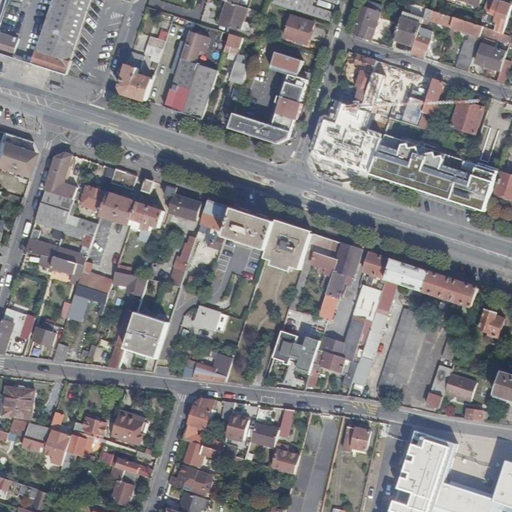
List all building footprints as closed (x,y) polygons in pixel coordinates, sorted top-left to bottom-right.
[(52,0),(30,64),(67,76),(91,0),(52,0)] [(221,0),(230,3),(222,25),(252,35),(254,26),(245,23),(249,9),(239,6),(241,0),(221,0)] [(334,24),(337,15),(312,8),(314,0),(272,0),(271,4),(308,16),(334,24)] [(504,36),(511,11),(511,3),(510,3),(509,6),(503,4),(489,0),(485,13),(499,17),(496,24),(499,25),(496,33),(504,36)] [(383,12),(366,7),(356,37),(373,42),(383,12)] [(432,21),(453,28),(456,19),(435,12),(432,21)] [(425,19),(406,13),(404,19),(423,26),(425,19)] [(316,25),(293,18),(287,38),(309,45),(316,25)] [(404,19),(397,41),(416,47),(422,29),(423,26),(404,19)] [(456,19),(453,28),(482,38),(483,36),(485,29),(481,27),(457,19),(456,19)] [(416,47),(413,55),(426,59),(435,34),(422,29),(416,47)] [(485,29),(483,36),(511,45),(511,42),(511,38),(504,36),(496,33),(485,29)] [(167,109),(204,120),(220,72),(197,64),(200,55),(201,51),(207,52),(211,39),(191,33),(167,109)] [(0,40),(0,54),(15,59),(21,40),(2,34),(0,40)] [(242,50),(245,40),(232,35),(227,50),(231,52),(233,47),(242,50)] [(153,70),(158,72),(167,42),(152,38),(146,55),(153,57),(152,62),(155,63),(153,70)] [(498,71),(502,72),(506,60),(509,53),(497,49),(499,44),(488,40),(486,46),(485,45),(478,65),(489,68),(488,71),(497,74),(498,71)] [(468,42),(458,70),(470,74),(472,69),(479,46),(468,42)] [(118,94),(145,102),(151,79),(138,74),(145,56),(127,51),(115,87),(118,94)] [(291,139),(310,81),(300,78),(306,62),(279,53),(273,70),(286,74),(269,125),(231,114),(227,128),(278,145),(291,139)] [(254,58),(240,54),(240,55),(238,62),(251,67),(254,58)] [(379,63),(361,57),(358,66),(365,69),(359,88),(362,89),(357,103),(356,108),(364,110),(379,63)] [(502,72),(499,83),(506,85),(511,66),(511,62),(506,60),(502,72)] [(232,79),(245,84),(251,67),(238,62),(232,79)] [(407,72),(379,63),(364,110),(392,119),(407,72)] [(411,126),(416,111),(409,108),(419,76),(407,72),(392,119),(411,126)] [(446,84),(436,81),(426,114),(421,129),(431,132),(446,84)] [(359,88),(358,88),(354,99),(351,99),(349,105),(356,108),(357,103),(362,89),(359,88)] [(242,93),(236,91),(233,98),(240,100),(242,93)] [(351,99),(337,94),(335,101),(342,103),(349,105),(351,99)] [(335,123),(323,119),(312,153),(312,158),(315,161),(367,178),(368,174),(382,134),(366,129),(365,131),(360,129),(367,112),(342,103),(335,123)] [(486,111),(462,103),(454,128),(477,136),(486,111)] [(416,111),(411,126),(421,129),(426,114),(416,111)] [(447,137),(449,130),(443,128),(441,135),(447,137)] [(500,169),(382,134),(368,174),(485,212),(500,169)] [(33,144),(4,135),(0,147),(0,168),(29,179),(39,153),(34,151),(33,144)] [(66,184),(74,157),(68,154),(58,159),(43,204),(72,213),(75,204),(76,201),(78,193),(79,189),(66,184)] [(511,156),(511,157),(498,195),(511,199),(511,156)] [(117,171),(109,168),(105,182),(113,185),(117,171)] [(117,171),(113,185),(135,192),(139,178),(117,171)] [(156,184),(148,181),(144,192),(152,195),(156,184)] [(104,213),(110,194),(89,187),(83,206),(104,213)] [(178,191),(170,188),(167,199),(175,202),(178,194),(178,191)] [(134,202),(110,194),(104,213),(103,217),(127,225),(134,202)] [(178,194),(175,202),(171,214),(196,222),(202,202),(178,194)] [(227,207),(207,200),(198,230),(207,233),(205,241),(214,244),(212,251),(216,253),(217,250),(222,251),(220,235),(227,207)] [(140,204),(134,202),(127,225),(133,227),(135,221),(140,204)] [(72,213),(43,204),(37,223),(65,232),(72,213)] [(75,204),(72,213),(65,232),(65,235),(85,241),(84,246),(85,246),(92,249),(100,226),(74,217),(78,205),(75,204)] [(166,213),(140,204),(135,221),(145,224),(142,233),(142,235),(150,238),(152,233),(154,227),(161,230),(166,213)] [(274,221),(227,207),(220,235),(263,250),(274,221)] [(135,221),(133,227),(132,230),(142,233),(145,224),(135,221)] [(309,232),(274,221),(263,250),(262,258),(269,260),(268,265),(287,271),(288,267),(297,269),(309,232)] [(53,237),(61,239),(63,232),(55,229),(53,237)] [(42,232),(34,230),(27,252),(57,258),(60,249),(61,245),(58,244),(57,248),(38,242),(42,232)] [(312,234),(309,232),(297,269),(302,270),(312,234)] [(197,243),(199,236),(193,234),(190,245),(188,245),(181,265),(184,265),(177,287),(182,288),(197,243)] [(342,243),(312,234),(302,270),(289,310),(296,312),(311,268),(309,268),(311,264),(321,267),(328,270),(326,274),(326,276),(334,278),(340,261),(338,260),(342,243)] [(365,250),(342,243),(338,260),(340,261),(334,278),(330,290),(321,318),(330,320),(330,323),(332,323),(348,276),(356,278),(365,250)] [(92,249),(85,246),(82,255),(89,258),(92,249)] [(60,249),(57,258),(86,268),(88,263),(89,258),(82,255),(60,249)] [(388,258),(368,251),(362,272),(369,274),(368,278),(376,281),(377,278),(382,280),(388,258)] [(86,268),(57,258),(54,269),(76,276),(77,271),(84,273),(86,268)] [(428,271),(388,258),(382,280),(386,281),(383,292),(373,323),(359,365),(353,383),(367,388),(394,307),(390,305),(396,284),(407,287),(406,290),(411,291),(412,289),(422,292),(428,271)] [(80,285),(110,296),(114,283),(91,275),(94,265),(88,263),(86,268),(84,273),(82,279),(80,285)] [(130,269),(120,266),(117,273),(128,275),(130,269)] [(480,290),(428,271),(422,292),(445,300),(444,305),(448,306),(449,301),(473,309),(480,290)] [(143,297),(149,280),(145,279),(128,275),(117,273),(114,282),(129,286),(127,292),(143,297)] [(330,290),(334,278),(326,276),(322,287),(330,290)] [(203,281),(192,277),(189,287),(199,291),(203,281)] [(177,287),(149,280),(143,297),(141,307),(138,314),(137,315),(124,357),(120,370),(131,371),(142,335),(139,334),(141,325),(145,326),(152,328),(158,308),(167,311),(161,329),(160,329),(146,373),(154,374),(182,290),(182,288),(177,287)] [(98,315),(103,317),(110,296),(80,285),(73,305),(73,306),(77,307),(81,296),(102,304),(98,315)] [(346,346),(324,338),(320,351),(354,363),(368,321),(373,323),(383,292),(361,285),(360,289),(363,290),(346,346)] [(62,317),(69,319),(73,306),(73,305),(67,303),(62,317)] [(132,312),(138,314),(141,307),(134,305),(132,312)] [(202,307),(197,322),(206,325),(205,328),(217,332),(223,314),(202,307)] [(390,394),(417,314),(406,310),(378,390),(390,394)] [(488,310),(481,331),(491,334),(491,335),(500,339),(506,320),(498,317),(499,314),(488,310)] [(115,354),(124,357),(137,315),(128,312),(125,324),(125,325),(115,354)] [(430,318),(417,314),(390,394),(398,397),(402,385),(407,386),(430,318)] [(33,333),(37,320),(28,317),(23,330),(33,333)] [(0,353),(1,355),(6,355),(15,328),(4,324),(0,336),(0,353)] [(56,327),(47,324),(44,331),(40,329),(36,341),(54,347),(58,335),(53,334),(56,327)] [(456,362),(467,330),(454,326),(444,358),(456,362)] [(55,362),(64,363),(69,348),(60,345),(55,362)] [(93,345),(88,361),(92,362),(97,347),(93,345)] [(320,351),(311,348),(300,381),(308,384),(312,373),(320,351)] [(288,352),(278,349),(275,359),(285,364),(288,352)] [(354,363),(320,351),(312,373),(316,374),(317,371),(322,372),(324,368),(347,376),(344,386),(346,387),(354,363)] [(189,360),(184,378),(226,383),(234,359),(214,353),(212,359),(220,361),(218,368),(189,360)] [(110,369),(120,370),(124,357),(115,354),(110,369)] [(503,373),(508,358),(504,358),(503,362),(500,361),(497,374),(502,376),(503,373)] [(266,388),(275,389),(284,366),(274,362),(266,388)] [(354,363),(346,387),(351,389),(353,383),(359,365),(354,363)] [(452,374),(454,370),(442,366),(428,405),(441,409),(446,393),(452,374)] [(312,373),(308,384),(308,386),(315,388),(319,376),(316,374),(312,373)] [(511,376),(503,373),(502,376),(496,396),(497,397),(497,399),(511,403),(511,376)] [(479,383),(452,374),(446,393),(473,402),(479,383)] [(1,417),(33,421),(37,393),(7,389),(6,398),(4,397),(1,417)] [(197,405),(185,441),(192,444),(223,454),(225,446),(197,437),(199,432),(196,431),(197,428),(206,432),(216,402),(203,401),(197,405)] [(235,412),(237,405),(226,404),(225,410),(235,412)] [(466,420),(483,423),(485,413),(468,410),(466,420)] [(288,432),(294,412),(286,411),(281,430),(288,432)] [(146,420),(121,412),(120,415),(145,423),(146,420)] [(65,416),(58,413),(51,433),(48,441),(57,444),(57,446),(48,443),(47,446),(63,451),(68,453),(73,437),(56,432),(58,426),(61,427),(65,416)] [(145,423),(120,415),(113,437),(140,446),(144,435),(141,434),(145,423)] [(234,418),(230,431),(246,435),(250,422),(234,418)] [(95,438),(102,441),(107,425),(89,420),(86,427),(77,424),(75,432),(87,436),(95,438)] [(276,451),(281,430),(256,423),(251,444),(276,451)] [(48,441),(51,433),(30,426),(26,439),(47,446),(48,443),(48,441)] [(350,454),(355,431),(348,429),(343,452),(350,454)] [(10,443),(13,436),(0,431),(0,441),(7,444),(8,442),(10,443)] [(362,432),(355,431),(350,454),(353,454),(354,450),(368,453),(372,434),(364,433),(364,435),(361,435),(362,432)] [(511,462),(509,461),(497,499),(447,483),(438,508),(449,511),(437,511),(459,445),(417,431),(390,511),(503,511),(506,504),(511,505),(511,462)] [(88,459),(95,438),(87,436),(86,440),(78,437),(78,438),(73,437),(68,453),(78,456),(88,459)] [(54,459),(53,462),(59,464),(63,451),(47,446),(26,439),(23,449),(41,455),(43,449),(48,451),(47,456),(54,459)] [(223,454),(192,444),(185,464),(202,470),(205,461),(202,460),(203,456),(206,457),(220,462),(221,457),(224,458),(225,455),(223,454)] [(225,446),(223,454),(225,455),(232,457),(234,449),(225,446)] [(68,453),(63,451),(59,464),(64,466),(68,453)] [(301,458),(300,458),(279,452),(277,461),(275,461),(273,468),(288,473),(288,475),(295,478),(298,468),(301,458)] [(63,468),(62,472),(71,475),(78,456),(68,453),(64,466),(63,468)] [(111,467),(114,468),(138,476),(138,475),(148,478),(151,469),(116,457),(116,456),(106,453),(102,462),(111,465),(111,467)] [(214,484),(211,477),(211,476),(185,467),(184,468),(180,481),(173,479),(170,487),(173,488),(174,487),(187,492),(194,494),(207,498),(209,499),(211,491),(214,484)] [(129,509),(140,477),(138,476),(114,468),(111,477),(113,480),(119,482),(112,503),(129,509)] [(40,492),(41,491),(0,478),(0,499),(5,501),(10,486),(22,490),(20,495),(37,500),(33,511),(44,511),(47,505),(50,495),(40,492)] [(207,498),(194,494),(187,492),(183,505),(185,506),(182,511),(202,511),(203,511),(206,501),(207,498)] [(165,500),(163,508),(170,510),(175,511),(177,504),(165,500)] [(58,501),(54,511),(70,511),(73,506),(58,501)] [(206,501),(203,511),(204,511),(208,511),(211,503),(206,501)]
